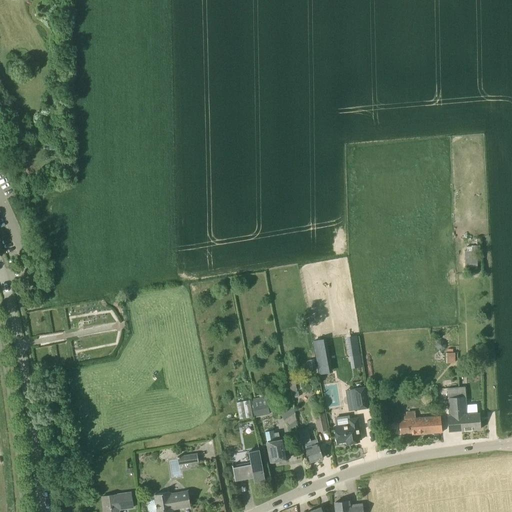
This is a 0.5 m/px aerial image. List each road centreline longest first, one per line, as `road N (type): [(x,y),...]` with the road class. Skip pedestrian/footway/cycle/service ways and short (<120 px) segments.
road 1 (unclassified): [(265,511),(389,464),(511,445)]
road 2 (unclassified): [(40,511),(20,347),(0,267)]
